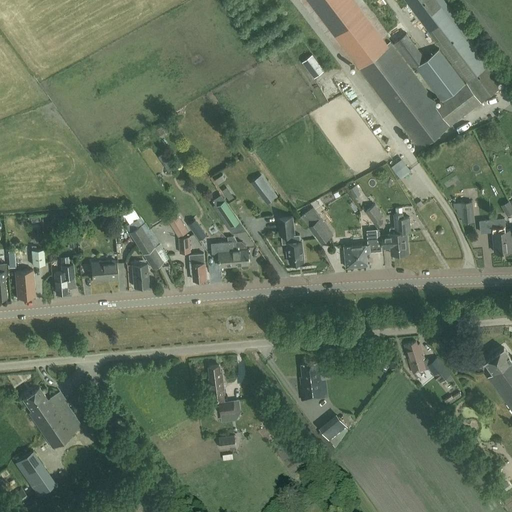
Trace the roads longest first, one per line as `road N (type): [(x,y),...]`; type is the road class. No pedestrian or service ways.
road 1 (tertiary): [(0,316),(511,279)]
road 2 (unclassified): [(89,359),(511,321)]
road 3 (unclassified): [(185,511),(102,399),(89,359)]
